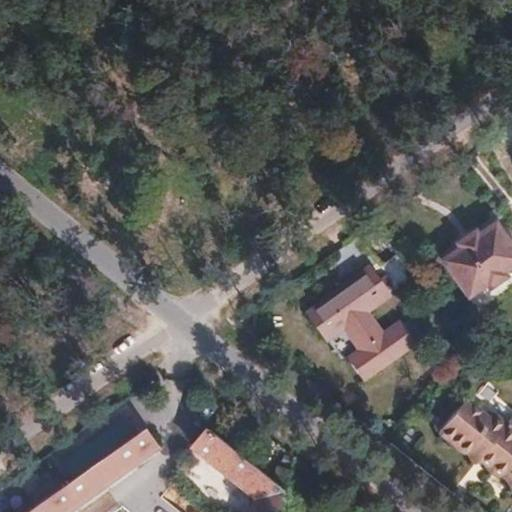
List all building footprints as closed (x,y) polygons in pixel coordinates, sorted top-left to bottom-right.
[(462,248),(444,261),(470,297),(488,285),(491,289),(509,276),(506,272),(511,268),(511,241),(498,223),(480,235),(477,231),(459,244),(462,248)] [(397,251),(308,313),(326,340),(345,326),(362,351),(348,361),(363,383),(418,345),(403,323),(384,336),(367,311),(416,277),(397,251)] [(511,412),(479,385),(466,402),(490,422),(494,417),(511,431),(511,412)] [(466,402),(439,435),(476,465),(479,460),(489,468),(488,470),(511,489),(511,431),(494,417),(490,422),(466,402)] [(45,496),(21,511),(62,511),(154,447),(141,428),(60,485),(54,478),(40,488),(45,496)] [(273,511),(289,470),(277,466),(271,481),(206,428),(191,445),(255,498),(249,511),(273,511)]
